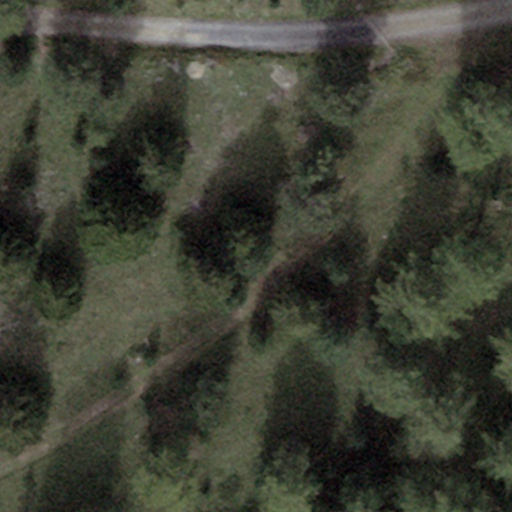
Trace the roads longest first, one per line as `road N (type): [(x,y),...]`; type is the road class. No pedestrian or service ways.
road 1 (track): [(0,474),(168,373),(328,238),(463,20)]
road 2 (track): [(511,13),(306,38),(148,39),(0,26)]
